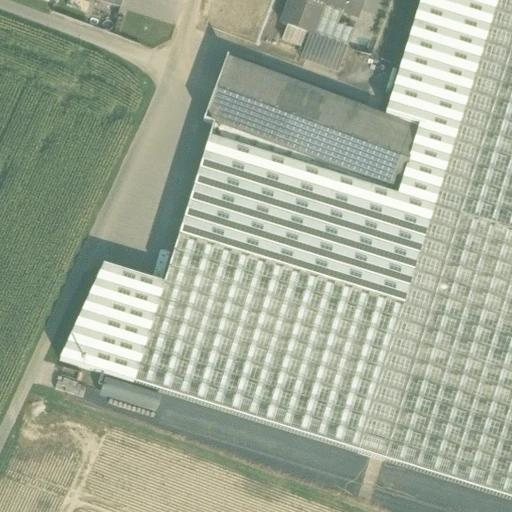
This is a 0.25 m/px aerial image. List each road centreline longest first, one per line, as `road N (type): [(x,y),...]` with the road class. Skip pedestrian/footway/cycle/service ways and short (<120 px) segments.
road 1 (track): [(193,0),(173,67),(0,461)]
road 2 (track): [(173,67),(0,7)]
